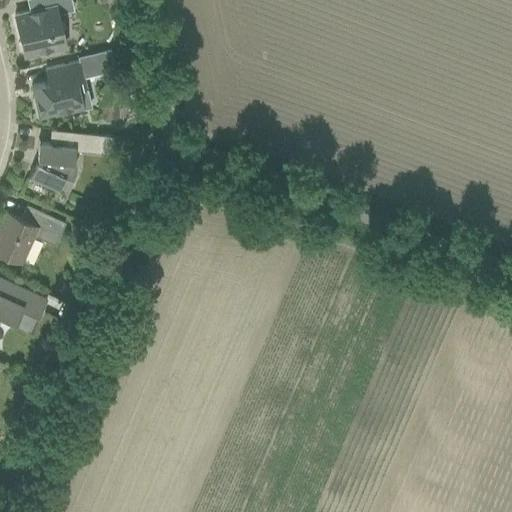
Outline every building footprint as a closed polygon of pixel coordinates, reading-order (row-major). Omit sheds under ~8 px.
[(71,0),(33,0),(36,9),(14,14),(23,56),(64,46),(55,6),(71,2),(71,0)] [(126,46),(114,48),(116,59),(128,56),(126,46)] [(77,61),(44,69),(47,81),(30,85),(37,116),(53,112),(54,114),(82,108),(78,91),(85,89),(83,77),(114,70),(109,49),(76,56),(77,61)] [(35,159),(27,178),(28,179),(29,176),(57,188),(63,175),(68,177),(71,169),(74,146),(101,149),(102,134),(49,129),(48,143),(38,142),(39,139),(37,139),(35,159)] [(113,136),(102,134),(101,149),(100,153),(111,154),(113,136)] [(64,222),(25,204),(19,217),(9,213),(2,227),(0,226),(1,224),(0,223),(0,252),(20,262),(32,235),(54,245),(64,222)] [(0,320),(13,326),(20,310),(38,318),(46,299),(0,278),(0,320)] [(21,377),(13,382),(18,392),(26,387),(21,377)]
